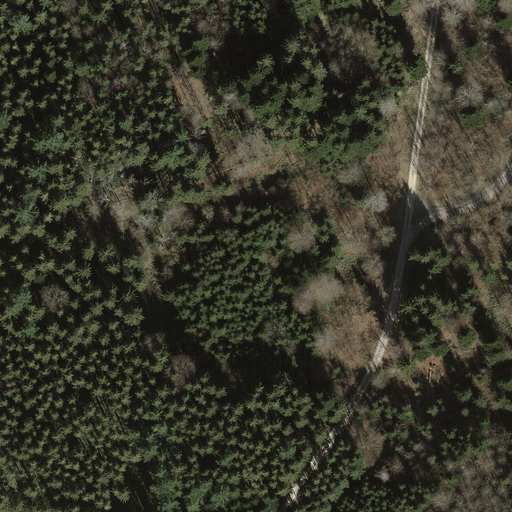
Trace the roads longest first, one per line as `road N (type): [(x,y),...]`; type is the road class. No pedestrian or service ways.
road 1 (track): [(281,511),(357,401),(381,349),(411,220)]
road 2 (track): [(411,220),(436,0)]
